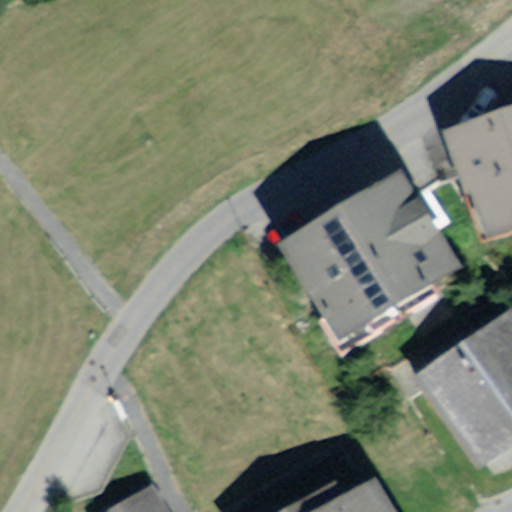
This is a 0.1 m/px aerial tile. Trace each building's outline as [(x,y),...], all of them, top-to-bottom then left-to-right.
[(511,117),(428,139),(456,245),(511,230),(511,117)] [(377,202),(258,260),(307,361),(426,302),(377,202)] [(511,369),(488,330),(393,388),(455,488),(511,452),(511,369)] [(388,511),(373,483),(316,511),(388,511)] [(142,511),(136,499),(110,511),(142,511)]
